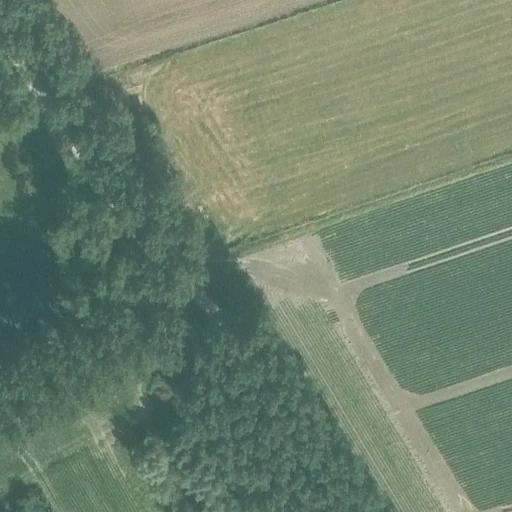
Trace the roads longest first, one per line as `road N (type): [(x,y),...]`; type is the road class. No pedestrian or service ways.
road 1 (track): [(183,264),(0,12)]
road 2 (track): [(347,511),(183,264)]
road 3 (track): [(0,366),(183,264)]
